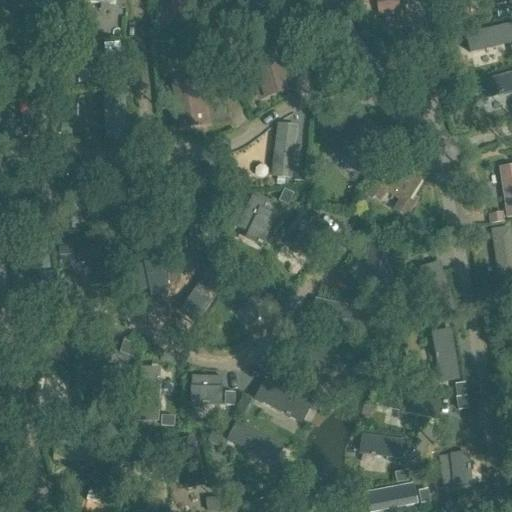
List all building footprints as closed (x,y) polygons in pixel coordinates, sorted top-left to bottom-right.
[(204,0),(171,0),(172,18),(198,17),(197,6),(205,6),(204,0)] [(231,0),(232,9),(249,8),(250,19),(263,18),(261,0),(231,0)] [(397,0),(346,0),(348,6),(376,1),(379,17),(400,13),(397,0)] [(511,25),(463,38),(468,58),(511,46),(511,25)] [(350,27),(321,43),(341,82),(370,66),(350,27)] [(156,51),(159,72),(177,70),(174,49),(156,51)] [(52,50),(4,56),(6,71),(53,65),(52,50)] [(280,50),(247,61),(259,100),(293,89),(280,50)] [(113,69),(77,72),(78,84),(114,81),(113,69)] [(511,74),(480,83),(485,101),(511,93),(511,74)] [(202,85),(168,91),(175,130),(209,125),(202,85)] [(238,89),(219,90),(221,120),(239,119),(238,89)] [(104,91),(105,142),(126,141),(125,91),(104,91)] [(40,100),(26,100),(27,115),(27,129),(28,139),(42,138),(40,100)] [(392,143),(362,118),(333,153),(363,178),(392,143)] [(277,126),(271,179),(291,181),(297,128),(277,126)] [(427,177),(396,157),(387,171),(383,169),(366,196),(380,204),(386,195),(399,203),(393,212),(406,220),(418,200),(415,198),(427,177)] [(511,168),(499,171),(507,221),(511,219),(511,168)] [(126,189),(125,201),(161,204),(162,188),(154,187),(155,172),(121,169),(119,188),(126,189)] [(47,180),(33,181),(37,218),(51,217),(47,180)] [(80,234),(78,182),(57,183),(60,235),(80,234)] [(269,215),(287,215),(287,194),(269,194),(269,215)] [(253,198),(237,231),(248,236),(245,242),(263,251),(278,219),(263,212),(267,205),(253,198)] [(198,212),(186,214),(190,250),(206,248),(205,240),(220,238),(216,203),(197,205),(198,212)] [(307,216),(285,244),(308,262),(330,234),(307,216)] [(46,229),(29,231),(34,273),(52,270),(46,229)] [(511,242),(510,229),(490,232),(498,279),(511,276),(511,242)] [(97,288),(114,286),(110,244),(77,247),(79,264),(95,263),(97,288)] [(390,288),(395,251),(369,247),(363,285),(390,288)] [(129,258),(136,294),(148,291),(149,298),(168,294),(162,260),(146,263),(144,255),(129,258)] [(439,265),(421,271),(438,322),(455,316),(439,265)] [(209,269),(178,314),(194,325),(225,280),(209,269)] [(257,276),(232,303),(241,311),(236,316),(251,329),(275,304),(263,293),(268,286),(257,276)] [(315,301),(311,322),(360,332),(364,312),(315,301)] [(212,326),(219,346),(242,337),(235,318),(212,326)] [(451,333),(433,336),(441,386),(459,383),(451,333)] [(292,337),(283,353),(330,378),(338,361),(292,337)] [(39,339),(32,353),(66,369),(73,355),(39,339)] [(91,423),(101,423),(120,424),(123,372),(103,371),(102,392),(92,392),(91,423)] [(142,372),(140,425),(157,426),(159,373),(142,372)] [(191,378),(191,409),(221,410),(221,379),(191,378)] [(263,386),(255,403),(302,427),(310,410),(263,386)] [(390,393),(386,411),(435,423),(440,406),(390,393)] [(235,426),(227,443),(275,466),(283,449),(235,426)] [(53,437),(52,452),(95,455),(95,440),(53,437)] [(362,438),(360,455),(401,460),(403,443),(362,438)] [(175,443),(185,492),(204,488),(194,439),(175,443)] [(119,448),(118,462),(133,463),(151,464),(159,464),(160,450),(119,448)] [(468,456),(438,459),(441,489),(471,486),(468,456)] [(24,511),(10,483),(0,488),(0,511),(24,511)] [(413,485),(364,494),(367,511),(382,511),(417,506),(413,485)] [(282,488),(241,511),(279,511),(291,505),(282,488)] [(89,490),(86,501),(117,510),(120,499),(89,490)]
